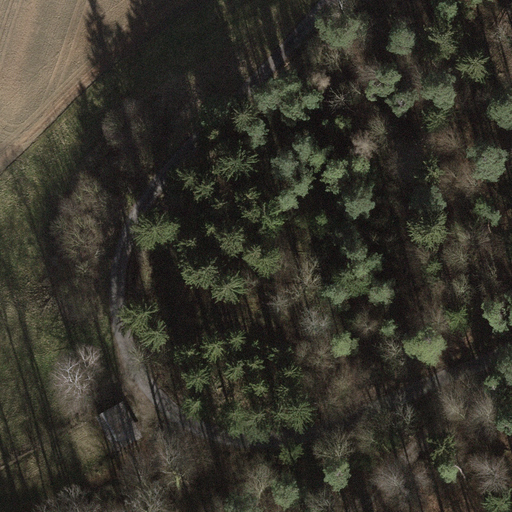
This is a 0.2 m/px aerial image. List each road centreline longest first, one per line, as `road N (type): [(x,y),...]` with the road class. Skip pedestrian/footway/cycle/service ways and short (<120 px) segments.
road 1 (unclassified): [(511,354),(302,434),(230,440),(162,413),(128,358),(120,275),(140,204),(190,143),(344,0)]
road 2 (track): [(374,511),(511,358)]
